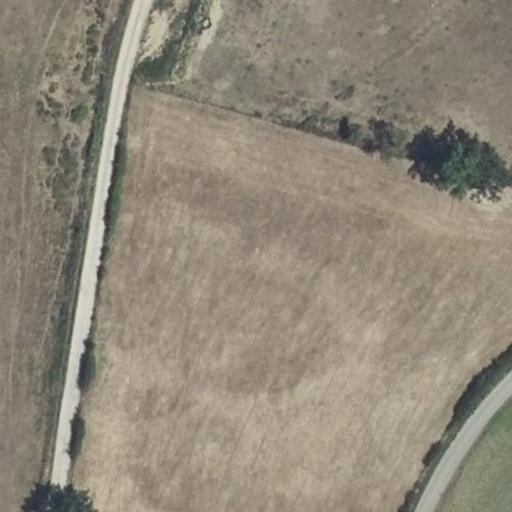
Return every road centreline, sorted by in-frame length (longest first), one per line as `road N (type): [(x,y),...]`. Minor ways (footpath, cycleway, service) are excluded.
road 1 (unclassified): [(57,511),(106,177),(144,0)]
road 2 (unclassified): [(427,511),(447,469),(511,387)]
